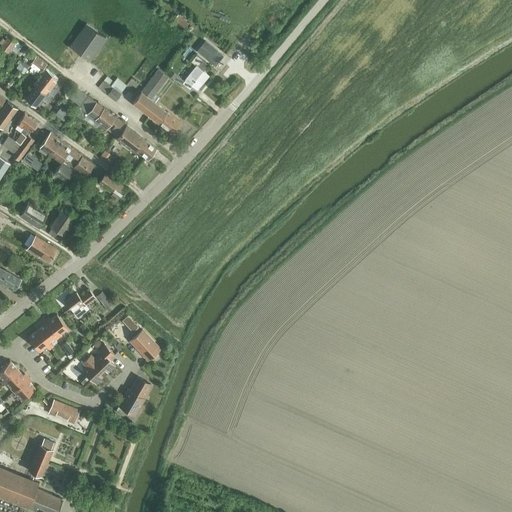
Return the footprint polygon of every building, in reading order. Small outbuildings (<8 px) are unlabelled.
[(100,47),(101,48),(108,38),(87,23),(71,46),(90,60),(100,47)] [(50,31),(46,35),(56,43),(59,38),(50,31)] [(9,35),(0,45),(0,53),(4,56),(5,54),(12,59),(13,57),(12,57),(14,55),(14,56),(17,53),(11,48),(16,41),(9,35)] [(205,41),(198,50),(215,64),(222,55),(205,41)] [(20,62),(9,75),(13,79),(17,75),(19,77),(23,72),(21,70),(25,65),(27,67),(30,63),(32,65),(29,69),(36,75),(39,71),(45,63),(31,52),(25,59),(22,63),(20,62)] [(174,73),(171,77),(180,84),(182,82),(186,85),(190,88),(193,84),(197,87),(208,74),(203,70),(208,64),(197,54),(191,61),(196,65),(183,80),(174,73)] [(35,84),(25,97),(36,105),(58,77),(45,68),(34,83),(35,84)] [(168,111),(167,112),(157,104),(161,98),(156,94),(168,79),(157,70),(132,102),(172,133),(181,121),(168,111)] [(107,76),(98,86),(115,100),(127,85),(117,77),(114,81),(107,76)] [(125,123),(87,95),(74,111),(83,118),(78,124),(107,147),(116,135),(125,123)] [(7,101),(0,109),(0,125),(3,127),(17,107),(7,100),(7,101)] [(37,122),(25,113),(17,123),(23,128),(20,132),(26,135),(37,122)] [(125,123),(116,135),(116,136),(115,137),(134,151),(136,149),(148,159),(157,147),(127,123),(126,123),(125,123)] [(49,154),(60,140),(50,133),(40,147),(49,154)] [(28,134),(20,143),(12,154),(18,159),(19,159),(18,158),(17,157),(19,155),(21,156),(34,139),(28,134)] [(7,135),(2,143),(7,147),(13,152),(19,144),(7,135)] [(60,162),(72,148),(60,140),(49,154),(60,162)] [(72,148),(60,162),(53,172),(64,180),(71,171),(73,173),(76,173),(78,170),(85,175),(93,164),(72,148)] [(99,157),(109,165),(113,160),(108,156),(110,153),(105,149),(99,157)] [(23,159),(28,162),(32,155),(27,152),(23,159)] [(0,155),(0,176),(10,162),(0,156),(0,155)] [(120,196),(121,196),(128,187),(105,171),(97,182),(110,191),(111,189),(113,191),(110,194),(117,199),(120,196)] [(20,214),(39,226),(46,215),(28,203),(20,214)] [(48,232),(59,239),(63,233),(76,214),(63,205),(50,225),(52,226),(48,232)] [(34,234),(26,248),(37,255),(38,254),(48,260),(56,248),(34,234)] [(6,283),(14,288),(20,278),(0,266),(0,282),(5,286),(6,283)] [(89,307),(86,303),(95,296),(89,289),(80,296),(76,292),(64,301),(74,313),(77,316),(89,307)] [(112,302),(112,303),(102,290),(96,295),(109,310),(115,305),(112,302)] [(46,321),(58,335),(67,328),(56,314),(46,321)] [(138,326),(128,315),(122,320),(133,330),(138,326)] [(46,321),(37,329),(48,343),(49,342),(58,335),(46,321)] [(36,330),(27,336),(30,339),(33,343),(39,350),(45,345),(48,349),(51,347),(52,346),(49,342),(48,343),(37,329),(36,330)] [(130,340),(148,359),(160,348),(142,329),(130,340)] [(64,342),(61,344),(69,354),(67,355),(70,359),(74,356),(71,352),(74,350),(66,341),(64,342)] [(95,382),(115,364),(110,358),(114,354),(103,342),(98,347),(102,351),(94,358),(90,354),(83,361),(87,365),(83,369),(95,382)] [(4,381),(17,368),(10,360),(0,369),(0,375),(3,379),(4,381)] [(13,390),(26,377),(17,368),(4,381),(3,379),(0,381),(0,383),(2,386),(6,382),(13,390)] [(144,398),(143,397),(151,383),(138,375),(130,389),(128,388),(119,404),(135,414),(144,398)] [(26,377),(13,390),(22,399),(35,387),(26,377)] [(0,401),(3,404),(8,400),(0,389),(0,401)] [(75,420),(80,409),(54,398),(49,409),(75,420)] [(1,411),(5,415),(9,411),(5,407),(1,411)] [(39,443),(28,469),(32,471),(30,477),(35,480),(38,473),(42,475),(53,449),(52,448),(55,441),(44,437),(41,444),(39,443)] [(0,465),(0,495),(28,507),(35,510),(38,505),(54,511),(56,511),(62,498),(36,488),(39,481),(35,480),(30,477),(0,465)]
